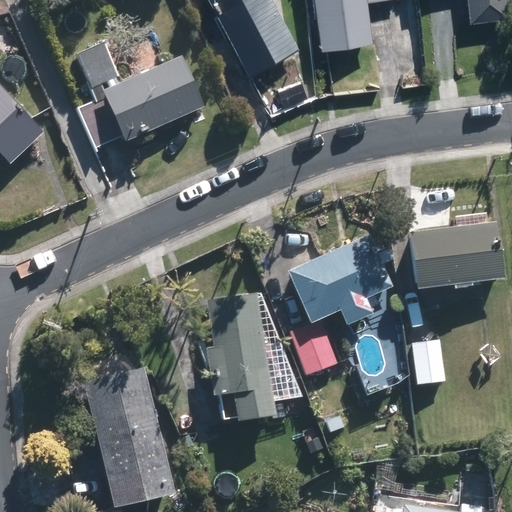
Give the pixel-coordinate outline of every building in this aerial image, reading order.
[(262,0),(209,0),(245,68),(287,46),(262,0)] [(358,0),(312,0),(319,44),(364,38),(358,0)] [(467,0),(469,15),(499,12),(497,0),(467,0)] [(95,47),(73,58),(86,85),(108,75),(95,47)] [(177,66),(102,98),(120,139),(195,107),(177,66)] [(31,135),(0,102),(0,155),(5,160),(31,135)] [(490,272),(486,226),(402,235),(407,281),(490,272)] [(360,237),(282,267),(299,311),(331,299),(338,316),(361,307),(354,290),(377,281),(360,237)] [(250,292),(201,298),(212,386),(225,384),(229,415),(262,410),(260,394),(289,390),(286,371),(275,289),(250,292)] [(314,322),(288,331),(302,369),(328,360),(314,322)] [(432,342),(410,344),(412,378),(435,376),(432,342)] [(158,487),(135,368),(79,379),(102,498),(158,487)] [(335,415),(322,419),(325,429),(338,425),(335,415)]
